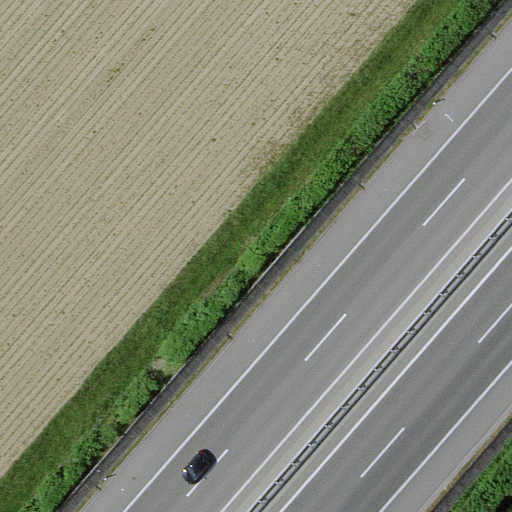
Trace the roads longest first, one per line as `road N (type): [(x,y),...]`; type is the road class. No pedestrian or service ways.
road 1 (motorway): [(511,124),(173,511)]
road 2 (motorway): [(330,511),(511,304)]
